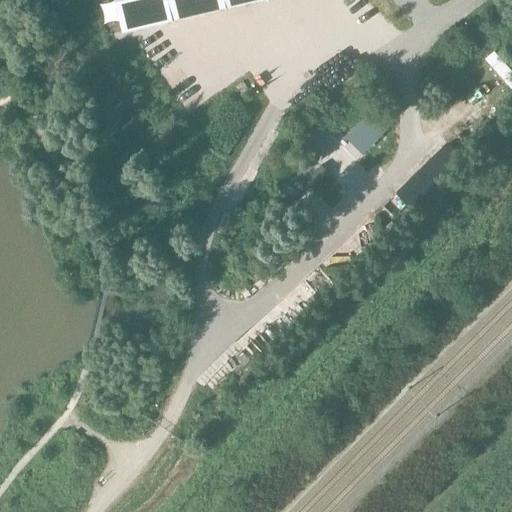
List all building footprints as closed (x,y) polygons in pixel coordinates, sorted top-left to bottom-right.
[(115,0),(124,34),(268,0),(115,0)] [(486,124),(503,114),(498,106),(481,116),(486,124)] [(351,132),(370,150),(388,131),(369,113),(351,132)] [(417,184),(434,202),(454,183),(437,165),(417,184)] [(330,210),(340,222),(377,188),(366,177),(330,210)]
